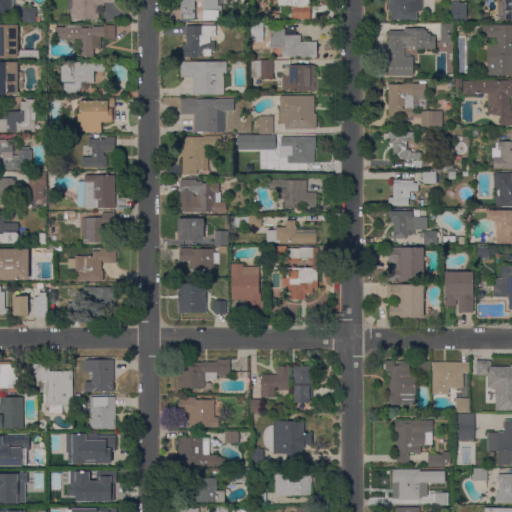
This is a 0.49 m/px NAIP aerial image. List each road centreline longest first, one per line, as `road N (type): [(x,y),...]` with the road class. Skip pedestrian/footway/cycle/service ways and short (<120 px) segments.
road 1 (residential): [(511,339),(0,336)]
road 2 (residential): [(351,511),(353,0)]
road 3 (residential): [(147,511),(148,0)]
